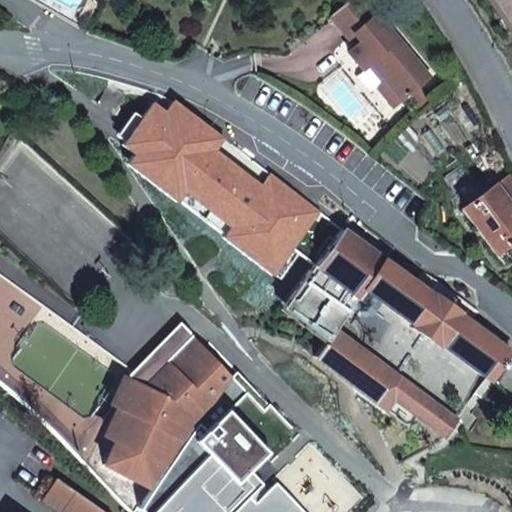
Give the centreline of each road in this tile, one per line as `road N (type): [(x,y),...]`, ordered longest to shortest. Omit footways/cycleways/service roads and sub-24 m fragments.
road 1 (residential): [(89,50),(290,139),(437,265),(511,316)]
road 2 (unclassified): [(511,128),(445,0)]
